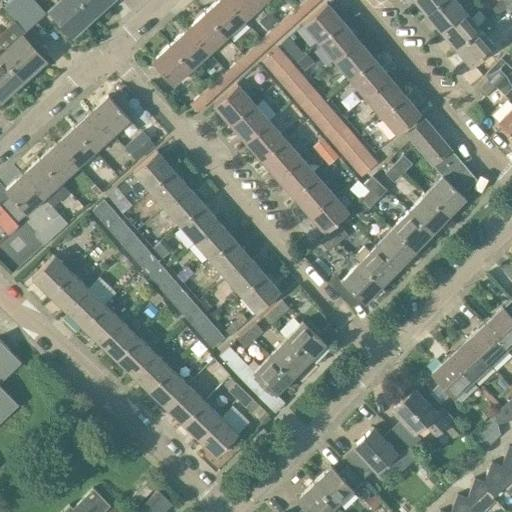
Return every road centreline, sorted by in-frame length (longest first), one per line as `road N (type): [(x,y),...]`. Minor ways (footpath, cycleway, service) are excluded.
road 1 (residential): [(381,358),(110,54)]
road 2 (residential): [(0,292),(227,511)]
road 3 (residential): [(511,183),(356,0)]
road 4 (residential): [(233,511),(381,358)]
road 5 (residential): [(381,358),(511,226)]
road 6 (residential): [(110,54),(0,151)]
